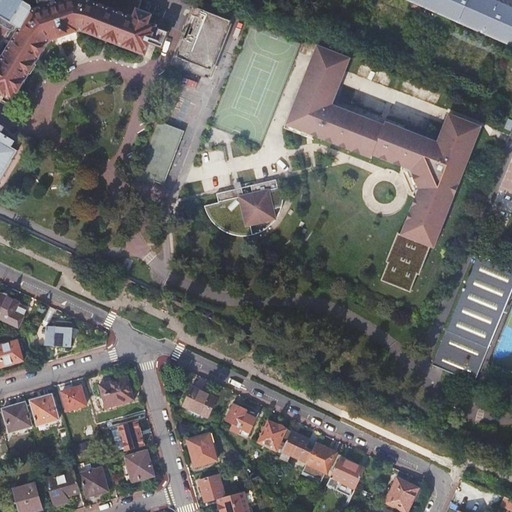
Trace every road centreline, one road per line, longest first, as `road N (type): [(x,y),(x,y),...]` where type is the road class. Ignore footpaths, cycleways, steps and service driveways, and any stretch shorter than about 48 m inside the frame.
road 1 (residential): [(430,511),(439,480),(424,465),(143,339)]
road 2 (residential): [(0,267),(143,339)]
road 3 (residential): [(138,349),(179,492)]
road 4 (residential): [(138,349),(0,388)]
